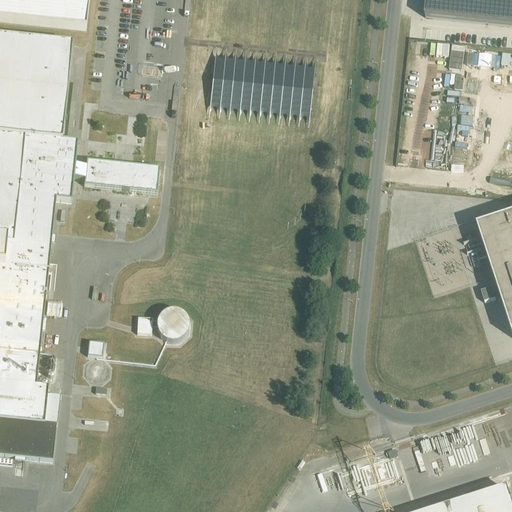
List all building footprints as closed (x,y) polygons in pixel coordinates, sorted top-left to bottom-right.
[(0,0),(0,458),(52,464),(56,427),(44,426),(48,390),(36,389),(56,203),(72,205),(74,181),(85,182),(84,188),(157,196),(160,170),(87,163),(86,169),(75,168),(78,145),(62,143),(72,46),(0,38),(0,22),(86,32),(89,0),(0,0)] [(511,28),(511,0),(427,0),(426,19),(511,28)] [(511,220),(478,231),(477,232),(493,281),(511,337),(511,220)] [(156,327),(156,328),(157,329),(157,330),(157,331),(157,332),(157,333),(158,333),(158,334),(159,335),(159,336),(160,336),(160,337),(161,337),(161,338),(162,338),(162,339),(163,339),(164,340),(165,340),(166,341),(167,341),(168,341),(169,341),(170,341),(171,341),(172,341),(173,341),(174,341),(175,341),(176,340),(177,340),(177,339),(178,339),(179,339),(179,338),(180,338),(180,337),(181,337),(181,336),(182,336),(182,335),(182,334),(183,334),(183,333),(183,332),(184,332),(184,331),(184,330),(184,329),(184,328),(184,327),(184,326),(184,325),(184,324),(184,323),(183,323),(183,322),(183,321),(182,321),(182,320),(182,319),(181,319),(181,318),(180,318),(180,317),(179,317),(179,316),(178,316),(177,315),(176,315),(175,314),(174,314),(173,314),(172,314),(171,314),(170,314),(169,314),(168,314),(167,314),(166,314),(165,315),(164,315),(163,315),(163,316),(162,316),(162,317),(161,317),(160,318),(160,319),(159,319),(159,320),(158,321),(158,322),(157,322),(157,323),(157,324),(157,325),(157,326),(156,326),(156,327)] [(152,321),(138,320),(137,335),(151,336),(152,321)] [(104,346),(89,344),(87,358),(103,360),(104,346)] [(85,373),(85,374),(85,375),(86,375),(86,376),(86,377),(86,378),(87,378),(87,379),(87,380),(88,380),(88,381),(89,381),(89,382),(90,382),(90,383),(91,383),(92,383),(92,384),(93,384),(94,384),(95,384),(95,385),(96,385),(97,385),(98,385),(99,385),(100,384),(101,384),(102,384),(103,383),(104,383),(104,382),(105,382),(105,381),(106,381),(106,380),(107,380),(107,379),(108,378),(108,377),(108,376),(109,376),(109,375),(109,374),(109,373),(109,372),(109,371),(109,370),(108,370),(108,369),(108,368),(107,367),(107,366),(106,366),(106,365),(105,365),(105,364),(104,364),(104,363),(103,363),(102,362),(101,362),(100,362),(99,361),(98,361),(97,361),(96,361),(95,361),(94,362),(93,362),(92,362),(92,363),(91,363),(90,363),(90,364),(89,364),(89,365),(88,365),(88,366),(87,366),(87,367),(87,368),(86,368),(86,369),(86,370),(86,371),(85,371),(85,372),(85,373)] [(83,420),(82,427),(106,428),(107,422),(83,420)] [(511,511),(511,499),(506,481),(410,511),(511,511)]
